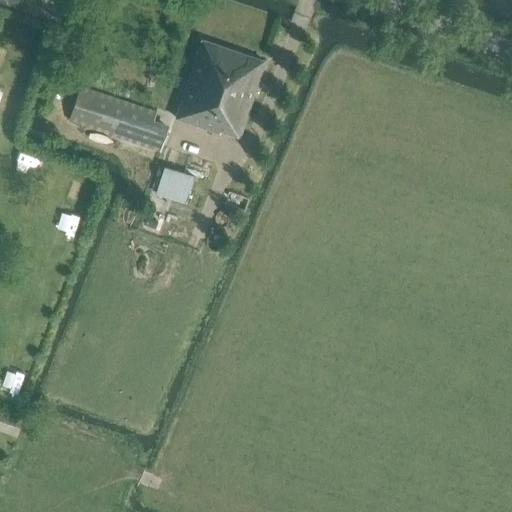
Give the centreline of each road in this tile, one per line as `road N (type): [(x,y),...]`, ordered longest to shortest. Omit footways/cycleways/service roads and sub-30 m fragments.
road 1 (track): [(197,230),(230,148),(249,145),(308,0)]
road 2 (tertiary): [(511,54),(355,0)]
